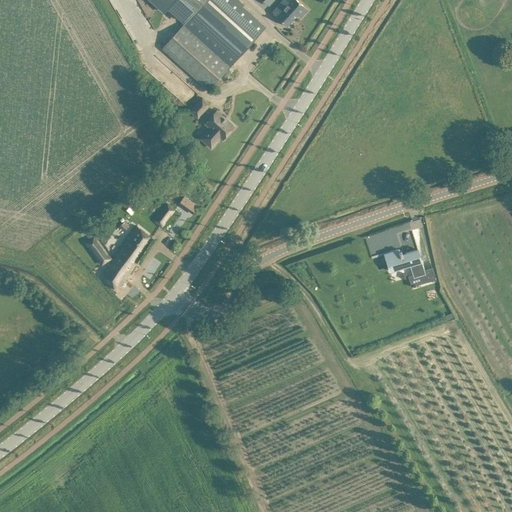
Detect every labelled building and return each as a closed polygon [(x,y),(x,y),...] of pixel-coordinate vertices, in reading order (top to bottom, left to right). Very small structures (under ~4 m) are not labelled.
[(186,22),(162,48),(209,90),(266,27),(236,0),(152,0),(166,13),(170,8),(186,22)] [(283,0),(272,12),(287,26),(298,14),(301,17),(308,9),(297,0),(292,0),(288,5),(283,0)] [(210,104),(202,97),(190,111),(198,118),(210,104)] [(211,147),(221,137),(223,139),(235,127),(217,110),(205,123),(211,128),(201,138),(211,147)] [(167,205),(155,221),(162,226),(174,210),(167,205)] [(423,219),(366,234),(372,255),(402,247),(401,243),(410,241),(412,250),(424,247),(419,228),(425,226),(423,219)] [(124,230),(129,224),(123,220),(118,226),(124,230)] [(114,287),(118,290),(153,238),(136,227),(126,239),(102,276),(114,287)] [(100,266),(109,260),(95,237),(86,243),(100,266)] [(390,252),(386,253),(387,253),(389,259),(387,260),(389,268),(391,268),(392,271),(407,267),(406,266),(410,265),(412,274),(413,276),(413,275),(414,276),(414,277),(421,275),(422,280),(423,280),(423,282),(423,283),(430,281),(430,280),(432,280),(436,279),(435,277),(432,268),(425,270),(418,249),(417,249),(406,253),(402,254),(401,251),(400,251),(399,249),(397,249),(393,250),(390,251),(390,252)] [(278,285),(266,290),(269,298),(281,293),(278,285)]
